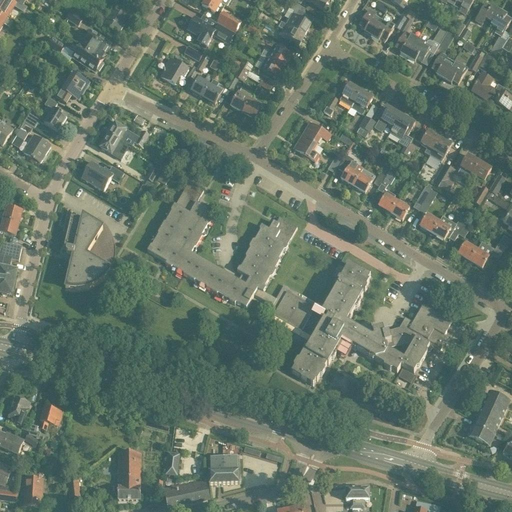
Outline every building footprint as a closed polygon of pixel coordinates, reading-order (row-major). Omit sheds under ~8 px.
[(11,0),(11,1),(8,0),(0,0),(0,15),(13,24),(13,23),(7,19),(14,9),(19,12),(25,4),(19,0),(11,0)] [(223,15),(221,14),(222,12),(225,7),(212,0),(206,0),(202,8),(218,18),(219,17),(221,19),(219,23),(236,33),(241,25),(223,15)] [(323,11),(328,0),(305,0),(305,1),(323,11)] [(386,0),(403,10),(406,5),(401,2),(401,0),(386,0)] [(465,16),(474,0),(457,0),(453,8),(460,12),(459,13),(465,16)] [(385,14),(388,8),(380,3),(377,8),(385,14)] [(310,26),(313,21),(302,15),(305,11),(294,4),(292,9),(295,11),(287,26),(282,23),(282,24),(304,37),(311,26),(310,26)] [(117,34),(129,15),(116,6),(108,19),(93,10),(87,18),(104,29),(105,27),(117,34)] [(491,9),(485,6),(476,22),(482,26),(486,20),(492,24),(500,12),(492,7),(491,9)] [(412,22),(416,17),(406,11),(403,16),(405,17),(407,19),(412,22)] [(371,38),(381,21),(374,17),(375,15),(369,12),(359,28),(365,31),(364,33),(371,38)] [(501,38),(511,21),(506,18),(507,16),(500,12),(492,24),(493,24),(489,29),(496,33),(495,34),(501,38)] [(78,29),(82,22),(70,14),(66,21),(78,29)] [(9,29),(13,24),(0,15),(0,30),(3,25),(9,29)] [(401,29),(402,28),(405,24),(407,19),(405,17),(403,16),(402,16),(396,25),(401,29)] [(407,31),(412,22),(407,19),(405,24),(402,28),(407,31)] [(215,33),(215,32),(195,20),(188,31),(201,39),(198,44),(206,49),(213,36),(215,33)] [(388,25),(381,21),(371,38),(378,42),(380,40),(385,43),(395,27),(389,23),(388,25)] [(298,48),(304,37),(282,24),(279,28),(284,30),(280,37),(285,40),(298,48)] [(459,39),(465,28),(460,24),(453,35),(459,39)] [(215,33),(213,36),(233,47),(238,37),(218,26),(215,32),(215,33)] [(258,38),(261,32),(250,26),(247,32),(258,38)] [(439,46),(447,32),(442,29),(433,44),(430,42),(428,43),(426,45),(418,41),(407,59),(415,64),(416,62),(421,65),(428,53),(433,56),(439,46)] [(465,43),(471,33),(465,30),(459,39),(465,43)] [(445,50),(453,37),(448,34),(448,33),(447,32),(439,46),(445,50)] [(407,59),(418,41),(405,33),(395,50),(400,53),(399,55),(407,59)] [(109,47),(91,35),(90,36),(88,35),(84,42),(86,43),(85,44),(86,45),(83,49),(100,60),(101,60),(109,47)] [(490,54),(501,51),(506,43),(498,39),(490,54)] [(58,59),(65,48),(52,40),(45,50),(58,59)] [(509,55),(511,49),(511,41),(508,40),(502,51),(509,55)] [(436,76),(443,81),(453,64),(447,60),(448,58),(442,55),(445,50),(439,46),(433,56),(439,59),(432,71),(437,74),(436,76)] [(100,60),(83,49),(80,47),(72,59),(95,74),(97,71),(99,72),(103,66),(101,65),(103,62),(101,60),(100,60)] [(290,57),(273,47),(270,53),(267,51),(265,50),(261,56),(266,59),(283,69),(290,57)] [(204,57),(189,48),(185,55),(199,64),(196,70),(196,71),(205,56),(204,56),(204,57)] [(202,74),(210,59),(205,56),(196,71),(202,74)] [(486,74),(494,60),(486,56),(478,69),(486,74)] [(475,73),(483,60),(477,57),(469,70),(475,73)] [(277,80),(283,69),(266,59),(260,70),(265,73),(265,74),(277,80)] [(185,79),(189,72),(171,61),(164,73),(164,74),(161,79),(175,87),(181,76),(185,79)] [(249,73),(252,68),(242,62),(239,67),(244,70),(249,73)] [(457,73),(451,69),(454,64),(453,64),(443,81),(451,85),(452,83),(457,86),(467,70),(461,66),(457,73)] [(238,81),(244,70),(239,67),(233,78),(238,81)] [(243,84),(249,73),(244,70),(238,81),(243,84)] [(79,102),(89,85),(71,74),(56,99),(66,106),(71,97),(79,102)] [(492,80),(481,74),(471,92),(494,105),(500,94),(503,89),(497,85),(494,91),(488,87),(492,80)] [(203,100),(210,88),(209,87),(198,81),(191,93),(203,100)] [(214,107),(221,94),(215,91),(219,85),(213,81),(209,87),(210,88),(203,100),(214,107)] [(270,92),(273,87),(263,81),(260,86),(270,92)] [(349,85),(339,102),(351,109),(354,104),(361,92),(349,85)] [(250,102),(253,96),(241,89),(238,95),(231,109),(243,115),(250,102)] [(511,93),(503,89),(500,94),(494,105),(499,108),(500,106),(508,111),(504,118),(509,121),(511,116),(511,93)] [(354,104),(351,110),(357,113),(362,117),(372,99),(361,92),(354,104)] [(326,109),(323,114),(330,118),(333,113),(332,112),(338,102),(332,98),(326,109)] [(67,119),(54,111),(57,105),(49,100),(44,106),(47,108),(42,118),(32,112),(25,124),(35,130),(39,122),(58,134),(67,119)] [(262,108),(250,102),(243,115),(254,121),(262,108)] [(382,121),(380,120),(375,130),(382,134),(387,126),(392,129),(392,128),(400,116),(386,108),(382,115),(385,116),(382,121)] [(392,128),(392,129),(393,129),(390,134),(401,140),(398,145),(406,149),(402,155),(404,156),(410,145),(412,141),(407,138),(415,125),(411,123),(400,116),(392,128)] [(361,137),(370,121),(365,118),(359,128),(360,129),(356,134),(361,137)] [(369,134),(376,124),(370,121),(361,137),(365,139),(369,134)] [(0,146),(3,148),(14,131),(1,123),(0,124),(0,146)] [(29,136),(34,130),(25,124),(20,131),(29,136)] [(326,143),(330,137),(309,125),(301,138),(316,147),(320,140),(326,143)] [(113,129),(108,137),(124,146),(128,149),(131,150),(134,145),(136,146),(139,140),(136,138),(119,128),(117,132),(113,129)] [(439,140),(428,133),(425,138),(422,137),(418,144),(421,145),(427,149),(424,154),(429,157),(439,140)] [(142,149),(149,137),(143,134),(139,140),(136,146),(142,149)] [(354,142),(343,136),(339,142),(350,148),(354,142)] [(40,165),(51,148),(34,137),(23,154),(40,165)] [(108,137),(100,151),(116,160),(121,163),(128,149),(124,146),(108,137)] [(314,163),(318,157),(312,154),(316,147),(301,138),(294,151),(314,163)] [(440,164),(444,159),(451,147),(439,140),(429,157),(440,164)] [(409,159),(415,148),(410,145),(404,156),(409,159)] [(352,162),(345,157),(338,170),(344,174),(340,181),(352,188),(363,171),(351,164),(352,162)] [(460,169),(457,175),(469,181),(472,176),(479,164),(468,157),(460,169)] [(333,175),(340,162),(335,159),(327,171),(333,175)] [(479,164),(472,176),(484,183),(491,171),(479,164)] [(108,175),(92,165),(87,173),(85,172),(82,178),(83,179),(82,181),(103,194),(113,178),(120,182),(124,176),(112,169),(108,175)] [(444,166),(438,176),(431,188),(433,189),(436,191),(449,169),(444,166)] [(152,184),(159,173),(152,169),(145,180),(152,184)] [(441,182),(436,191),(440,193),(442,190),(448,194),(454,184),(450,182),(455,172),(449,169),(441,182)] [(364,196),(375,178),(363,171),(352,188),(364,196)] [(385,178),(379,188),(379,189),(378,190),(383,193),(379,200),(381,202),(377,208),(389,216),(397,204),(393,201),(395,197),(385,191),(386,190),(387,190),(396,175),(390,171),(386,178),(385,178)] [(374,185),(379,188),(385,178),(380,174),(374,185)] [(165,188),(170,180),(162,176),(158,184),(165,188)] [(495,197),(505,181),(499,177),(489,193),(489,194),(495,197)] [(148,196),(153,187),(148,184),(143,193),(148,196)] [(208,227),(209,227),(213,221),(206,217),(208,212),(199,206),(197,205),(203,193),(189,184),(175,207),(174,206),(171,212),(171,214),(166,224),(164,224),(158,235),(158,236),(152,247),(151,247),(147,253),(166,264),(165,266),(171,269),(173,269),(183,275),(183,276),(194,283),(195,282),(206,288),(206,290),(217,296),(218,295),(228,301),(229,303),(235,306),(236,304),(246,310),(254,297),(266,304),(262,310),(302,333),(305,327),(315,333),(316,336),(311,344),(309,344),(307,347),(306,346),(304,350),(304,352),(299,361),(297,361),(293,367),(294,370),(291,374),(301,380),(313,387),(316,382),(317,383),(319,378),(322,378),(325,372),(324,369),(327,366),(328,367),(331,361),(333,361),(343,345),(354,352),(357,351),(365,356),(366,359),(372,362),(375,361),(383,366),(384,369),(390,372),(392,372),(397,374),(401,367),(414,374),(416,370),(419,369),(427,355),(427,352),(429,348),(439,354),(448,339),(444,337),(452,324),(423,307),(413,324),(405,319),(399,329),(383,334),(382,330),(368,334),(366,326),(354,329),(354,327),(349,324),(350,321),(350,319),(355,310),(357,310),(361,304),(360,301),(363,296),(360,294),(361,291),(365,293),(367,290),(366,287),(369,283),(367,282),(370,277),(362,272),(362,273),(347,264),(345,268),(346,270),(341,279),(339,279),(334,287),(335,292),(325,309),(323,309),(284,286),(276,300),(264,294),(265,291),(265,288),(270,280),(272,279),(276,273),(275,271),(279,263),(279,261),(284,252),(286,252),(288,248),(286,248),(297,229),(279,219),(276,225),(273,223),(269,231),(262,227),(260,231),(260,233),(255,241),(253,242),(249,248),(250,251),(246,258),(246,260),(241,269),(239,269),(237,273),(242,276),(238,282),(192,255),(194,250),(196,249),(202,239),(202,237),(208,227)] [(431,188),(428,186),(427,189),(426,188),(413,209),(418,212),(431,191),(431,192),(433,189),(431,188)] [(479,207),(488,192),(482,189),(474,203),(479,207)] [(431,236),(438,224),(425,216),(437,195),(431,192),(431,191),(418,212),(423,215),(420,221),(423,223),(419,229),(431,236)] [(495,197),(489,194),(489,193),(488,193),(486,197),(494,202),(493,203),(507,211),(510,206),(495,197)] [(6,211),(0,209),(0,204),(1,201),(0,200),(0,213),(5,214),(3,222),(18,226),(21,214),(6,210),(6,211)] [(402,223),(409,211),(397,204),(389,216),(402,223)] [(502,225),(503,226),(500,230),(505,233),(508,229),(511,231),(511,214),(510,213),(502,225)] [(74,253),(69,252),(67,252),(66,254),(66,256),(69,257),(68,261),(72,262),(67,285),(76,287),(75,291),(77,291),(82,290),(84,290),(86,289),(88,289),(90,288),(92,287),(94,286),(96,285),(98,283),(100,282),(102,281),(103,279),(101,277),(106,269),(86,257),(102,230),(82,218),(82,222),(71,219),(64,248),(75,251),(74,253)] [(456,227),(442,218),(439,224),(438,224),(431,236),(443,244),(446,239),(449,241),(453,233),(458,236),(465,225),(459,222),(456,227)] [(0,243),(1,244),(3,236),(15,239),(18,226),(3,222),(0,221),(0,243)] [(464,240),(471,229),(465,225),(458,236),(464,240)] [(469,264),(476,251),(464,244),(457,256),(469,264)] [(19,263),(22,248),(3,245),(0,252),(0,269),(10,271),(11,261),(19,263)] [(499,260),(505,250),(499,246),(493,257),(499,260)] [(481,271),(489,259),(476,251),(469,264),(481,271)] [(0,269),(0,295),(12,297),(17,272),(10,271),(0,269)] [(402,370),(398,377),(410,384),(414,377),(402,370)] [(496,432),(509,404),(488,394),(476,422),(496,432)] [(25,419),(31,405),(16,400),(10,416),(17,418),(14,425),(21,427),(24,419),(25,419)] [(59,429),(60,423),(63,414),(45,409),(39,430),(46,432),(48,426),(59,429)] [(489,448),(496,432),(476,422),(468,438),(489,448)] [(39,439),(40,434),(36,433),(38,428),(32,426),(30,431),(29,436),(39,439)] [(24,443),(7,435),(6,438),(1,436),(0,437),(0,448),(12,454),(15,448),(20,451),(24,443)] [(35,449),(39,444),(29,437),(25,442),(35,449)] [(511,462),(511,443),(502,455),(511,462)] [(245,449),(244,453),(259,458),(261,453),(245,449)] [(140,503),(141,454),(118,454),(118,502),(140,503)] [(178,477),(180,455),(168,454),(165,476),(178,477)] [(267,455),(266,460),(281,464),(282,460),(267,455)] [(209,486),(239,485),(239,459),(209,460),(209,486)] [(12,470),(0,464),(0,492),(6,493),(8,488),(5,487),(12,470)] [(46,482),(46,481),(21,480),(20,497),(24,497),(24,507),(20,507),(20,508),(45,509),(45,504),(42,503),(43,481),(46,482)] [(69,500),(81,499),(79,481),(67,482),(69,500)] [(168,511),(210,502),(206,481),(163,490),(168,511)] [(365,510),(365,502),(369,502),(369,491),(346,491),(346,502),(350,502),(350,510),(365,510)] [(6,493),(0,492),(0,501),(16,504),(18,495),(6,493)] [(427,511),(438,511),(439,508),(416,503),(415,509),(420,510),(425,511),(428,511),(427,511)]
